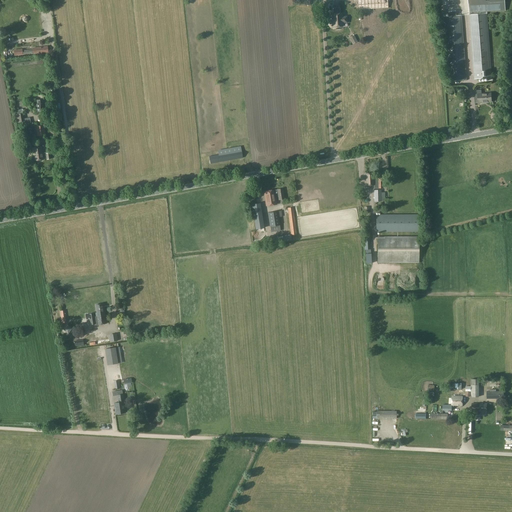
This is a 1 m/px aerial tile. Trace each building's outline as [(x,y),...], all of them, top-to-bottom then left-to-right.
[(354,0),(355,9),(385,8),(385,2),(384,0),(354,0)] [(467,0),(469,15),(487,13),(487,12),(505,11),(504,0),(467,0)] [(332,14),(332,27),(342,27),(342,23),(347,23),(347,17),(342,17),(342,13),(332,14)] [(488,30),(487,13),(469,15),(474,79),(492,77),(488,30)] [(467,80),(464,44),(462,15),(443,17),(448,81),(467,80)] [(57,51),(55,44),(47,46),(49,51),(51,50),(52,52),(57,51)] [(22,55),(22,54),(33,53),(33,55),(48,53),(47,47),(33,49),(33,50),(22,51),(22,50),(14,51),(14,56),(22,55)] [(491,102),(491,93),(475,94),(476,103),(478,102),(478,103),(486,103),(486,102),(491,102)] [(44,99),(36,100),(36,112),(44,112),(44,99)] [(45,135),(44,126),(37,126),(37,136),(45,135)] [(46,152),(42,153),(42,146),(32,147),(34,160),(43,159),(43,156),(46,156),(47,159),(51,159),(50,153),(46,153),(46,152)] [(241,151),(240,146),(220,150),(221,154),(209,156),(210,164),(243,158),(241,151)] [(374,185),(374,176),(374,173),(365,174),(365,185),(374,185)] [(382,176),(374,176),(374,185),(374,189),(382,188),(382,176)] [(277,190),(274,190),(265,191),(266,206),(276,205),(275,197),(278,197),(277,190)] [(250,204),(253,229),(261,228),(258,203),(250,204)] [(291,235),(291,236),(297,235),(293,207),(287,208),(291,235)] [(281,231),(279,217),(282,217),(281,211),(268,213),(271,232),(281,231)] [(374,231),(414,230),(414,214),(374,215),(374,231)] [(415,262),(415,248),(374,248),(374,263),(415,262)] [(103,308),(102,304),(95,305),(97,316),(98,325),(106,324),(104,308),(103,308)] [(94,317),(94,313),(85,314),(86,320),(90,319),(91,325),(94,324),(94,326),(98,325),(97,316),(94,317)] [(121,342),(119,332),(99,334),(101,344),(121,342)] [(119,346),(105,349),(107,365),(121,363),(119,346)] [(77,412),(107,408),(100,350),(92,351),(93,355),(89,356),(90,369),(79,370),(81,386),(80,387),(78,371),(71,371),(77,412)] [(117,395),(118,402),(114,403),(116,414),(124,413),(123,409),(125,409),(123,402),(125,402),(123,394),(117,395)] [(452,405),(452,408),(454,408),(454,405),(462,406),(462,397),(452,396),(452,405)]
